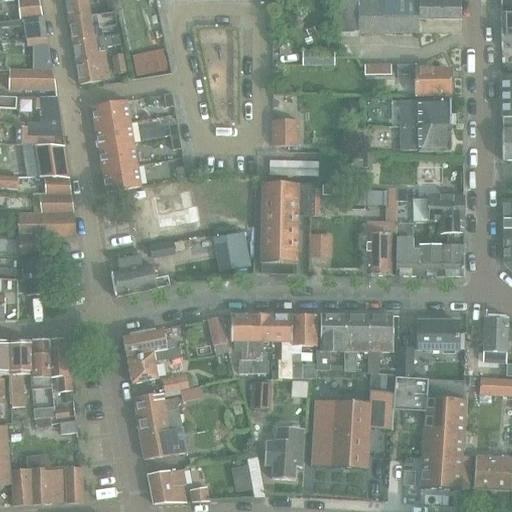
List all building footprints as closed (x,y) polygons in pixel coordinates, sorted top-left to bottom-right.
[(31,0),(18,2),(21,21),(42,18),(39,0),(31,0)] [(91,17),(88,0),(65,0),(69,21),(91,17)] [(461,21),(461,1),(359,1),(338,1),(337,38),(359,38),(359,35),(418,35),(418,20),(461,21)] [(511,1),(502,2),(502,15),(502,50),(511,50),(511,1)] [(73,43),(102,37),(101,30),(117,27),(114,13),(91,17),(69,21),(73,43)] [(28,47),(35,47),(48,47),(44,18),(42,18),(21,21),(0,23),(0,38),(1,38),(1,28),(28,28),(28,47)] [(73,43),(76,64),(98,60),(96,52),(104,51),(105,53),(108,52),(107,49),(120,47),(119,37),(102,40),(102,37),(73,43)] [(289,44),(279,45),(279,56),(290,55),(289,44)] [(35,47),(35,71),(52,71),(48,47),(35,47)] [(76,64),(80,85),(109,81),(105,53),(104,51),(96,52),(98,60),(76,64)] [(136,77),(167,71),(162,51),(132,58),(136,77)] [(335,67),(335,53),(303,53),(303,67),(335,67)] [(117,73),(126,72),(124,58),(115,59),(117,73)] [(363,66),(364,77),(391,77),(390,66),(363,66)] [(427,66),(396,66),(396,77),(409,77),(409,81),(413,82),(413,98),(450,98),(450,70),(427,70),(427,66)] [(55,91),(52,71),(35,71),(9,71),(8,90),(55,91)] [(511,77),(502,78),(503,119),(511,118),(511,77)] [(166,109),(174,108),(172,95),(164,97),(166,109)] [(0,108),(17,109),(17,99),(0,97),(0,108)] [(25,123),(25,126),(25,128),(26,128),(25,139),(63,140),(56,98),(39,98),(42,119),(39,119),(39,123),(25,123)] [(96,130),(131,125),(127,102),(92,108),(96,130)] [(410,102),(401,102),(401,129),(451,127),(451,120),(450,119),(450,102),(410,102)] [(511,118),(503,119),(503,162),(511,162),(511,118)] [(297,122),(273,123),(273,149),(298,148),(297,122)] [(99,152),(134,146),(131,125),(96,130),(99,152)] [(171,140),(179,138),(177,126),(169,127),(171,140)] [(15,146),(28,146),(64,147),(63,140),(25,139),(26,128),(25,128),(16,127),(15,146)] [(164,127),(152,129),(154,140),(166,138),(164,127)] [(419,154),(451,154),(451,137),(451,127),(401,129),(401,153),(419,153),(419,154)] [(179,138),(171,140),(173,152),(181,151),(179,138)] [(64,147),(28,146),(30,163),(38,162),(39,168),(40,178),(68,180),(66,163),(64,147)] [(103,173),(138,167),(134,146),(99,152),(103,173)] [(373,154),(353,154),(352,169),(372,169),(373,154)] [(106,195),(141,189),(138,167),(103,173),(106,195)] [(186,181),(184,168),(176,170),(178,182),(186,181)] [(17,179),(0,177),(0,189),(17,190),(17,179)] [(40,178),(38,178),(40,197),(71,198),(71,197),(68,180),(40,178)] [(261,275),(296,276),(296,267),(297,267),(298,218),(314,218),(315,187),(299,187),(299,186),(263,185),(260,265),(261,265),(261,275)] [(320,187),(320,197),(340,198),(340,187),(320,187)] [(391,277),(391,236),(397,236),(397,226),(397,203),(398,191),(387,191),(386,223),(368,223),(367,227),(367,237),(362,238),(362,246),(367,247),(367,277),(391,277)] [(407,203),(407,191),(398,191),(397,203),(407,203)] [(39,197),(40,216),(74,217),(71,198),(45,197),(39,197)] [(463,235),(463,198),(430,198),(430,201),(430,223),(440,223),(440,235),(444,235),(463,235)] [(430,201),(415,201),(415,223),(430,223),(430,201)] [(29,239),(39,239),(44,239),(76,238),(74,217),(40,216),(17,216),(17,239),(18,239),(29,239)] [(397,236),(395,277),(419,278),(419,251),(416,251),(416,247),(412,247),(413,235),(413,226),(397,226),(397,236)] [(442,247),(431,247),(420,247),(420,235),(413,235),(412,247),(416,247),(416,251),(419,251),(419,278),(441,278),(442,247)] [(463,278),(463,235),(444,235),(444,247),(442,247),(441,278),(463,278)] [(20,256),(30,255),(29,239),(18,239),(20,256)] [(40,254),(39,239),(29,239),(30,255),(40,254)] [(172,242),(149,246),(151,260),(174,256),(172,242)] [(169,287),(168,280),(167,278),(155,280),(153,266),(143,268),(141,256),(117,261),(120,272),(111,274),(115,298),(169,287)] [(0,322),(17,322),(17,295),(26,295),(26,297),(50,294),(46,258),(23,261),(24,282),(17,281),(0,280),(0,322)] [(0,269),(0,276),(14,278),(14,270),(0,269)] [(252,375),(253,316),(231,316),(231,343),(242,343),(241,361),(239,361),(239,375),(252,375)] [(253,316),(252,375),(265,375),(266,361),(265,354),(261,354),(261,343),(272,343),(272,316),(253,316)] [(282,362),(278,362),(278,380),(291,380),(291,366),(291,316),(272,316),(272,343),(282,344),(282,362)] [(317,349),(318,317),(291,316),(291,366),(299,366),(301,367),(301,348),(317,349)] [(321,316),(320,353),(316,352),(316,372),(328,372),(328,353),(345,353),(346,317),(321,316)] [(367,353),(367,374),(369,374),(370,317),(346,317),(345,353),(344,360),(345,360),(345,373),(355,374),(356,353),(367,353)] [(392,353),(393,317),(370,317),(369,374),(379,375),(380,353),(392,353)] [(222,318),(209,321),(215,356),(229,354),(222,318)] [(483,352),(483,364),(507,365),(507,353),(508,320),(485,319),(484,352),(483,352)] [(458,352),(458,324),(418,324),(417,351),(458,352)] [(163,331),(122,339),(126,359),(126,360),(154,354),(155,363),(170,360),(181,358),(181,355),(185,355),(184,348),(175,349),(174,343),(170,340),(165,342),(163,331)] [(74,403),(72,392),(70,377),(68,377),(67,340),(49,341),(51,378),(58,378),(60,394),(65,393),(66,404),(74,403)] [(8,342),(10,376),(12,409),(25,408),(22,375),(30,375),(28,341),(8,342)] [(50,390),(49,379),(51,378),(49,341),(28,341),(30,375),(33,375),(33,378),(30,378),(31,391),(50,390)] [(10,376),(8,342),(0,342),(0,405),(4,405),(3,380),(1,380),(1,376),(10,376)] [(395,379),(393,411),(425,414),(419,490),(469,493),(470,478),(473,479),(473,489),(511,492),(511,460),(462,458),(466,401),(427,399),(428,381),(413,380),(413,350),(397,349),(397,379),(395,379)] [(155,363),(154,354),(126,360),(132,386),(159,380),(155,363)] [(299,366),(291,366),(291,380),(301,380),(301,366),(301,367),(299,366)] [(482,378),(483,369),(468,368),(468,378),(482,378)] [(164,395),(189,390),(188,388),(187,379),(186,376),(161,381),(164,395)] [(195,377),(187,379),(188,388),(196,386),(195,377)] [(269,411),(271,385),(253,384),(251,410),(269,411)] [(370,431),(391,432),(393,394),(369,393),(369,405),(343,403),(339,470),(367,472),(370,431)] [(139,431),(181,422),(176,400),(163,402),(162,395),(133,400),(136,419),(139,431)] [(311,469),(339,470),(343,403),(316,401),(311,469)] [(67,410),(53,413),(54,421),(68,419),(67,410)] [(50,420),(49,412),(32,413),(33,421),(50,420)] [(78,434),(76,422),(60,424),(61,436),(78,434)] [(181,422),(139,431),(141,443),(145,461),(187,454),(181,422)] [(0,427),(0,486),(10,486),(6,427),(0,427)] [(278,429),(277,437),(277,442),(275,442),(274,444),(266,443),(265,467),(273,467),(272,481),(294,482),(295,468),(302,469),(304,431),(278,429)] [(252,500),(264,498),(257,458),(245,460),(252,500)] [(83,503),(81,468),(65,469),(68,504),(83,503)] [(32,506),(30,470),(11,472),(13,508),(32,506)] [(64,471),(48,472),(44,472),(44,470),(30,470),(32,506),(66,504),(64,471)] [(153,506),(185,504),(182,486),(185,486),(182,472),(170,474),(169,473),(148,477),(153,506)] [(192,503),(203,502),(207,502),(209,502),(207,490),(190,492),(192,503)]
